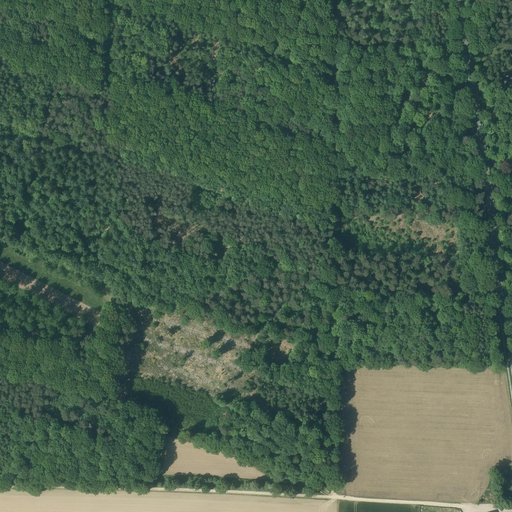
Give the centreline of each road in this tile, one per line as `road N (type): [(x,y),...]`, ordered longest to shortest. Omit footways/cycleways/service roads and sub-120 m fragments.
road 1 (track): [(0,485),(511,508)]
road 2 (track): [(339,0),(332,497)]
road 3 (secondary): [(460,0),(511,348)]
